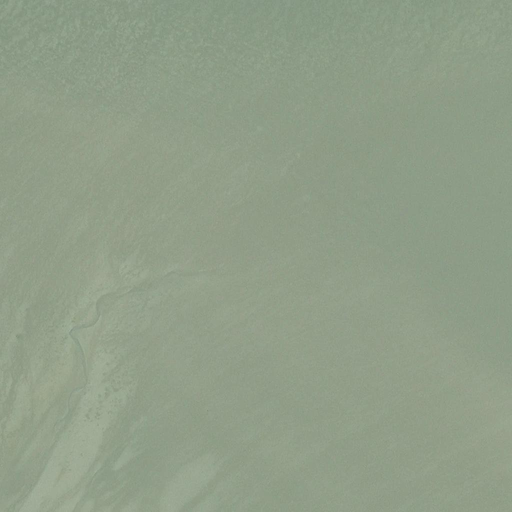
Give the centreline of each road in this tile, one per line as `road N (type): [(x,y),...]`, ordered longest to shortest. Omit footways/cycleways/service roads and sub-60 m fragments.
road 1 (trunk): [(135,0),(121,511)]
road 2 (trunk): [(154,511),(167,0)]
